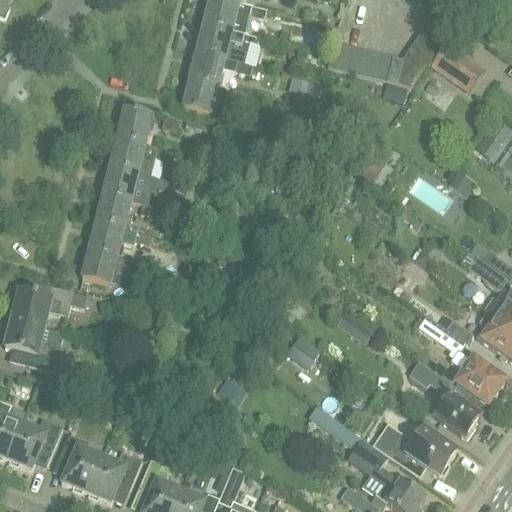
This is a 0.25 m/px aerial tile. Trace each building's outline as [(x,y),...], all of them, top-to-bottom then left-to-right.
[(0,0),(0,19),(5,22),(10,10),(6,9),(14,0),(0,0)] [(267,14),(239,7),(212,0),(211,0),(204,28),(232,35),(245,39),(250,20),(264,24),(267,14)] [(463,32),(478,44),(490,27),(474,16),(463,32)] [(424,36),(444,48),(450,39),(431,26),(424,36)] [(245,39),(232,35),(204,28),(197,56),(225,63),(230,45),(257,52),(260,42),(245,39)] [(437,58),(444,48),(424,36),(418,46),(437,58)] [(430,68),(437,58),(418,46),(411,56),(430,68)] [(340,74),(346,50),(334,47),(328,71),(340,74)] [(351,77),(358,53),(346,50),(340,74),(351,77)] [(433,72),(469,97),(483,77),(447,52),(433,72)] [(300,53),(290,53),(290,63),(300,64),(300,53)] [(363,80),(369,56),(358,53),(351,77),(363,80)] [(252,70),(225,63),(197,56),(190,84),(218,92),(223,73),(250,80),(252,70)] [(375,83),(381,58),(369,56),(363,80),(375,83)] [(413,93),(430,68),(411,56),(405,66),(413,93)] [(387,86),(392,63),(393,61),(381,58),(375,83),(387,86)] [(413,93),(405,66),(392,63),(387,86),(413,93)] [(305,97),(306,96),(309,84),(291,80),(288,93),(305,97)] [(245,99),(218,92),(190,84),(183,113),(211,120),(215,105),(242,112),(245,99)] [(118,142),(146,149),(153,121),(125,114),(118,142)] [(320,135),(324,119),(308,116),(304,131),(320,135)] [(178,136),(180,126),(165,122),(162,132),(178,136)] [(173,156),(146,149),(118,142),(111,171),(139,178),(152,181),(157,163),(170,166),(173,156)] [(492,157),(478,147),(472,155),(486,166),(492,157)] [(374,187),(381,177),(370,169),(363,179),(374,187)] [(152,181),(139,178),(111,171),(104,199),(132,206),(136,187),(163,194),(166,184),(152,181)] [(478,187),(458,173),(448,188),(467,201),(478,187)] [(124,234),(132,206),(104,199),(96,227),(124,234)] [(172,226),(174,216),(143,209),(141,218),(172,226)] [(312,229),(287,223),(283,239),(308,245),(312,229)] [(122,243),(124,234),(96,227),(89,255),(117,262),(118,261),(122,243)] [(138,237),(135,247),(147,250),(150,240),(138,237)] [(263,241),(258,261),(286,268),(291,248),(263,241)] [(322,260),(305,249),(293,267),(311,278),(322,260)] [(247,264),(250,256),(234,252),(232,261),(247,264)] [(421,254),(415,264),(425,271),(429,265),(429,260),(421,254)] [(173,275),(118,261),(117,262),(89,255),(82,283),(110,290),(114,275),(129,279),(130,276),(171,286),(173,275)] [(468,257),(461,267),(470,273),(476,263),(468,257)] [(511,275),(511,272),(492,259),(485,269),(506,284),(511,275)] [(498,295),(506,284),(485,269),(477,263),(476,263),(470,273),(469,274),(498,295)] [(432,277),(413,264),(405,276),(424,289),(432,277)] [(278,276),(240,267),(235,287),(273,296),(278,276)] [(192,283),(188,300),(199,303),(203,286),(192,283)] [(86,300),(74,297),(49,290),(46,302),(19,296),(12,324),(45,332),(49,316),(68,321),(71,308),(83,311),(86,300)] [(511,298),(509,296),(503,292),(495,303),(493,301),(484,314),(492,320),(493,319),(511,332),(511,298)] [(346,318),(337,330),(363,349),(372,337),(346,318)] [(511,332),(493,319),(492,320),(477,342),(511,366),(511,332)] [(446,334),(428,321),(418,335),(437,348),(446,334)] [(45,333),(45,332),(12,324),(5,352),(32,359),(29,371),(54,377),(64,338),(45,333)] [(447,335),(467,349),(473,340),(454,326),(447,335)] [(299,342),(287,358),(307,372),(319,356),(299,342)] [(472,365),(458,355),(451,366),(465,376),(457,387),(467,395),(488,410),(505,386),(484,371),(473,364),(472,365)] [(431,404),(442,412),(435,422),(467,444),(476,431),(474,430),(480,421),(451,400),(456,393),(419,366),(409,380),(427,393),(430,389),(437,394),(431,404)] [(227,383),(217,399),(236,412),(246,396),(227,383)] [(7,421),(9,417),(11,411),(0,405),(0,462),(7,465),(23,428),(7,421)] [(388,462),(373,451),(331,421),(317,412),(310,422),(356,455),(350,464),(385,489),(372,508),(377,511),(384,511),(387,508),(391,511),(418,511),(425,502),(401,486),(387,476),(382,472),(388,462)] [(63,432),(52,427),(46,425),(42,427),(38,435),(23,428),(7,465),(32,475),(40,455),(51,459),(63,432)] [(373,451),(388,462),(399,469),(406,459),(439,482),(457,455),(424,433),(414,447),(388,429),(373,451)] [(86,498),(102,461),(86,455),(89,448),(69,440),(59,463),(70,467),(61,488),(86,498)] [(239,460),(222,453),(216,466),(234,473),(239,460)] [(111,509),(119,488),(131,493),(142,465),(122,457),(118,468),(102,461),(86,498),(111,509)] [(173,511),(181,495),(165,488),(170,477),(162,473),(163,469),(151,464),(138,496),(149,501),(144,511),(173,511)] [(235,511),(232,510),(246,478),(234,473),(219,508),(229,511),(235,511)] [(377,511),(372,508),(355,496),(349,491),(341,503),(353,511),(377,511)] [(215,511),(219,503),(208,499),(205,505),(181,495),(173,511),(215,511)]
